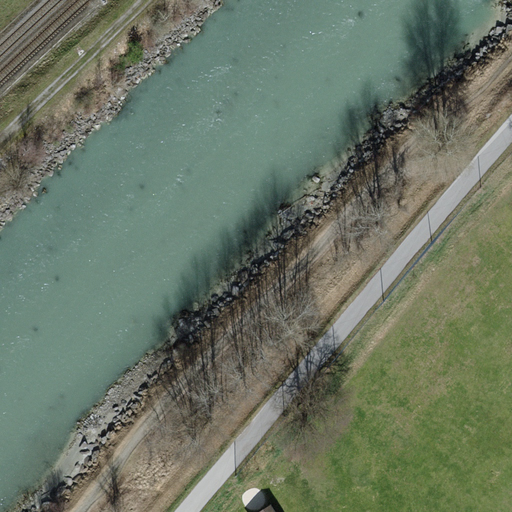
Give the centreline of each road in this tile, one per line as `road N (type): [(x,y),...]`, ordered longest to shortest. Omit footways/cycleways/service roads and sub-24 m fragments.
road 1 (track): [(511,133),(189,511)]
road 2 (track): [(143,0),(0,142)]
